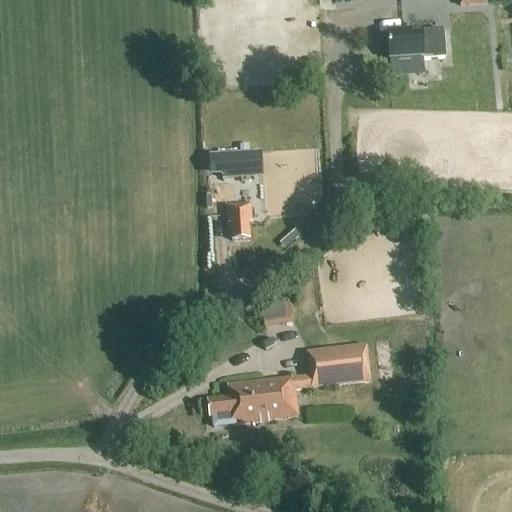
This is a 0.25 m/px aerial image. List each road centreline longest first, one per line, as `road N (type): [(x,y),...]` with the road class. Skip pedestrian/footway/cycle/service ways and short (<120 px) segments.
road 1 (track): [(0,457),(107,455),(266,511)]
road 2 (track): [(107,455),(132,403),(226,299),(224,238)]
